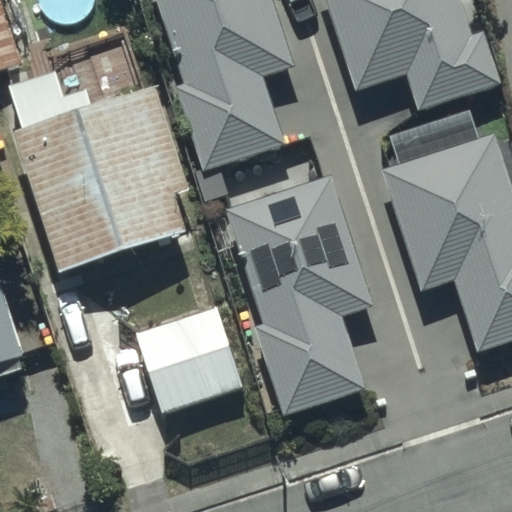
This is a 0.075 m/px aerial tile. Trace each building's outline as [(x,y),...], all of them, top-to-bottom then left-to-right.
[(24,0),(0,0),(0,70),(42,58),(24,0)] [(274,0),(153,0),(181,85),(172,88),(199,176),(282,150),(259,76),(295,65),(274,0)] [(456,0),(324,0),(355,93),(408,76),(419,109),(498,83),(481,33),(469,37),(456,0)] [(48,76),(7,89),(21,132),(10,136),(53,272),(165,237),(156,210),(187,200),(152,90),(87,110),(83,96),(57,105),(48,76)] [(511,190),(496,136),(383,169),(419,292),(451,282),(471,350),(511,337),(511,190)] [(329,175),(225,210),(263,322),(253,326),(283,415),(365,387),(342,320),(375,309),(329,175)] [(0,380),(19,374),(19,357),(0,297),(0,380)] [(217,310),(136,336),(161,415),(242,390),(217,310)]
